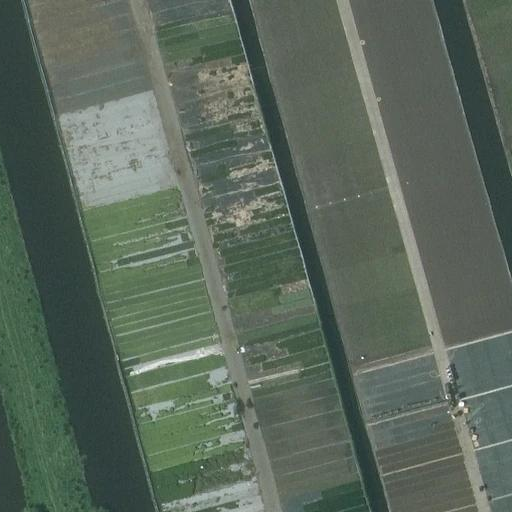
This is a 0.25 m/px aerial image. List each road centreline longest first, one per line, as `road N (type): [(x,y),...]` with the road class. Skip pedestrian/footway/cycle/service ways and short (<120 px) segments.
road 1 (track): [(482,511),(341,0)]
road 2 (track): [(271,511),(134,0)]
